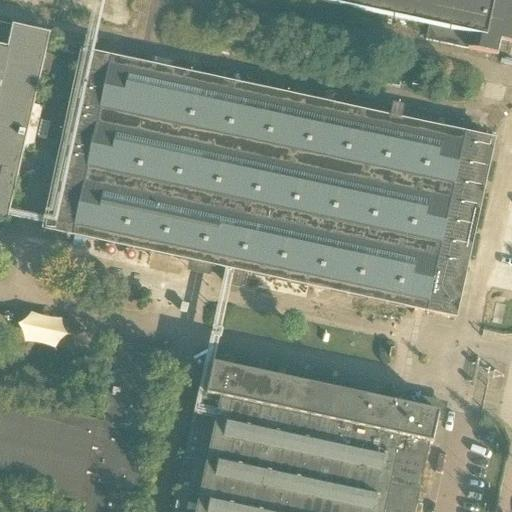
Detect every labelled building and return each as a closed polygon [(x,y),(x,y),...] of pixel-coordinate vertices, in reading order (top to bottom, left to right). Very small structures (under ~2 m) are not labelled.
[(511,0),(235,0),(243,2),(243,0),(303,0),(428,27),(425,41),(498,56),(498,53),(507,55),(509,44),(511,44),(511,0)] [(256,49),(260,28),(249,25),(244,47),(256,49)] [(0,222),(8,224),(8,223),(7,223),(50,37),(50,36),(13,28),(12,29),(0,26),(0,222)] [(281,43),(283,33),(263,28),(260,39),(281,43)] [(390,120),(82,53),(44,231),(230,271),(226,285),(240,288),(243,274),(456,320),(494,142),(471,137),(474,125),(455,121),(452,133),(401,122),(403,110),(393,108),(390,120)] [(59,349),(66,321),(29,312),(22,341),(59,349)] [(135,480),(161,358),(162,354),(122,346),(123,340),(114,338),(96,422),(0,401),(0,485),(78,502),(78,503),(80,503),(80,502),(87,504),(85,511),(127,511),(130,503),(137,504),(142,482),(135,480)] [(273,378),(272,379),(259,377),(260,375),(258,375),(258,376),(257,376),(258,370),(247,367),(245,374),(245,373),(245,372),(243,372),(243,373),(230,370),(230,369),(229,369),(228,370),(215,367),(216,366),(214,366),(207,397),(197,395),(197,396),(198,397),(173,511),(414,511),(434,420),(441,421),(444,406),(407,398),(405,407),(404,406),(404,409),(403,415),(393,413),(395,406),(391,405),(392,404),(390,403),(390,405),(377,402),(377,401),(375,400),(375,401),(374,401),(375,395),(364,393),(363,399),(347,396),(348,394),(346,394),(346,395),(333,392),(333,391),(331,391),(331,392),(318,389),(318,388),(317,388),(316,389),(303,386),(304,385),(302,384),(302,386),(289,383),(289,382),(287,381),(287,383),(274,380),(274,379),(273,378)]
